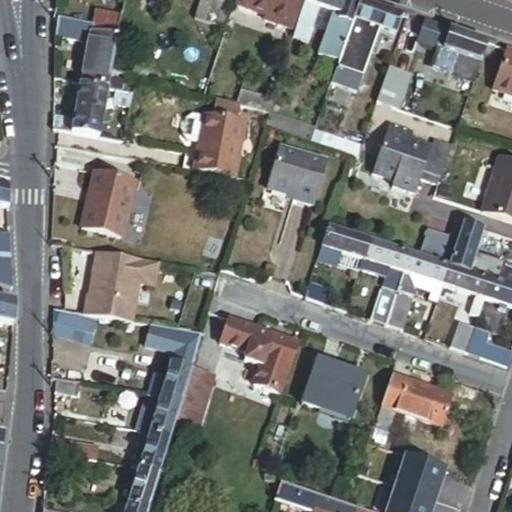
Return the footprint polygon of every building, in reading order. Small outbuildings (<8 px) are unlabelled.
[(307,0),(238,0),(235,11),(266,22),(277,26),(275,31),(296,38),(302,17),(305,8),(307,0)] [(346,1),(341,0),(307,0),(305,8),(333,18),(339,20),(346,1)] [(205,1),(196,28),(223,37),(232,11),(205,1)] [(361,7),(346,1),(339,20),(338,25),(353,30),(354,26),(361,7)] [(403,21),(361,7),(354,26),(375,33),(396,41),(403,21)] [(119,21),(94,17),(92,32),(91,39),(116,43),(119,21)] [(313,21),(302,17),(296,38),(295,43),(305,47),(313,21)] [(339,20),(333,18),(318,61),(339,68),(353,30),(338,25),(339,20)] [(277,26),(266,22),(264,27),(275,31),(277,26)] [(92,32),(57,24),(57,43),(89,49),(91,39),(92,32)] [(354,26),(353,30),(339,68),(328,103),(348,110),(375,33),(354,26)] [(448,37),(425,29),(418,48),(438,55),(441,56),(448,37)] [(448,37),(441,56),(482,71),(489,51),(448,37)] [(116,43),(91,39),(89,49),(82,91),(109,95),(116,43)] [(482,71),(441,56),(434,77),(475,91),(477,86),(478,85),(482,71)] [(511,58),(507,57),(492,100),(511,106),(511,58)] [(413,81),(391,73),(378,109),(400,117),(413,81)] [(107,111),(109,95),(82,91),(75,128),(72,140),(101,145),(107,111)] [(133,100),(109,95),(107,111),(131,115),(133,100)] [(275,108),(241,98),(237,110),(242,112),(271,120),(275,108)] [(237,110),(217,105),(213,124),(239,129),(242,112),(237,110)] [(288,125),(271,120),(267,132),(283,138),(288,125)] [(53,136),(72,140),(75,128),(53,123),(53,136)] [(239,129),(213,124),(207,123),(200,160),(196,180),(233,187),(245,130),(239,129)] [(317,135),(288,125),(283,138),(312,148),(316,137),(317,135)] [(316,137),(312,148),(329,154),(332,145),(333,143),(316,137)] [(441,186),(449,165),(406,150),(408,144),(389,137),(373,181),(393,188),(390,195),(414,203),(419,190),(438,196),(439,192),(441,186)] [(332,145),(329,154),(359,164),(362,155),(332,145)] [(328,170),(281,154),(267,196),(294,205),(293,207),(313,214),(328,170)] [(187,157),(183,177),(196,180),(200,160),(187,157)] [(489,224),(511,231),(511,169),(502,166),(483,222),(489,224)] [(136,186),(97,179),(85,235),(125,243),(136,186)] [(0,185),(0,206),(9,208),(7,189),(0,185)] [(445,194),(439,192),(438,196),(434,206),(448,210),(450,204),(445,203),(443,198),(445,194)] [(451,273),(451,274),(470,281),(484,237),(465,231),(460,246),(451,273)] [(0,284),(13,288),(10,234),(0,234),(0,284)] [(370,249),(329,236),(323,255),(342,261),(364,268),(370,249)] [(429,236),(421,263),(435,267),(444,241),(429,236)] [(460,246),(444,241),(435,267),(451,273),(460,246)] [(411,261),(370,249),(364,268),(377,272),(392,276),(405,280),(411,261)] [(323,255),(318,269),(338,275),(342,261),(323,255)] [(451,274),(411,261),(405,280),(422,286),(445,293),(451,274)] [(158,273),(96,262),(90,307),(87,307),(85,321),(91,322),(134,330),(139,294),(155,296),(158,273)] [(377,272),(364,268),(362,275),(375,280),(377,272)] [(511,294),(511,277),(488,270),(481,277),(479,283),(492,288),(511,294)] [(392,276),(377,272),(375,280),(389,284),(392,276)] [(470,281),(451,274),(445,293),(476,303),(486,306),(492,288),(479,283),(470,281)] [(422,286),(405,280),(399,298),(417,303),(419,294),(422,286)] [(445,293),(422,286),(419,294),(432,298),(429,308),(439,311),(445,293)] [(511,294),(492,288),(486,306),(499,310),(505,313),(511,314),(511,294)] [(311,290),(306,306),(324,312),(326,307),(322,306),(326,295),(311,290)] [(392,319),(397,303),(384,299),(374,329),(387,334),(392,319)] [(14,305),(0,301),(0,325),(14,328),(14,305)] [(414,309),(397,303),(392,319),(406,323),(403,334),(406,336),(414,309)] [(486,306),(476,303),(470,321),(480,324),(486,306)] [(71,319),(51,315),(50,338),(54,338),(68,338),(71,319)] [(387,334),(405,340),(406,336),(403,334),(406,323),(392,319),(387,334)] [(281,401),(298,351),(230,329),(221,354),(247,363),(243,376),(269,385),(265,396),(281,401)] [(467,362),(475,337),(460,331),(451,357),(467,362)] [(203,342),(155,333),(149,355),(173,362),(170,370),(192,378),(193,375),(203,342)] [(488,341),(475,337),(467,362),(497,372),(502,358),(485,351),(488,341)] [(321,367),(305,413),(351,428),(367,382),(321,367)] [(181,413),(192,378),(170,370),(166,385),(160,407),(181,413)] [(72,378),(51,374),(51,388),(56,389),(67,391),(70,391),(72,378)] [(216,382),(193,375),(192,378),(181,413),(175,435),(198,442),(216,382)] [(454,402),(394,381),(384,413),(385,414),(379,431),(392,435),(398,418),(444,433),(454,402)] [(166,385),(158,383),(151,405),(160,407),(166,385)] [(67,391),(56,389),(56,397),(66,400),(67,391)] [(74,392),(70,391),(67,391),(66,400),(72,401),(74,392)] [(150,441),(160,407),(151,405),(149,405),(138,439),(142,440),(150,441)] [(175,435),(181,413),(160,407),(150,441),(171,447),(175,435)] [(376,434),(364,430),(355,454),(368,458),(376,434)] [(139,476),(150,441),(142,440),(131,475),(139,476)] [(160,483),(171,447),(150,441),(139,476),(160,483)] [(49,461),(80,466),(82,451),(51,445),(49,460),(49,461)] [(435,508),(446,477),(405,463),(395,494),(398,495),(435,508)] [(151,511),(160,483),(139,476),(127,511),(151,511)] [(291,511),(297,497),(281,492),(276,508),(286,511),(291,511)] [(434,511),(435,508),(398,495),(395,494),(389,511),(434,511)] [(318,504),(297,497),(291,511),(315,511),(318,506),(318,504)]
